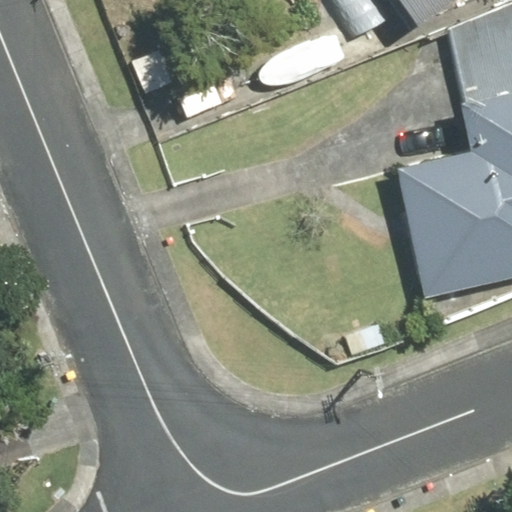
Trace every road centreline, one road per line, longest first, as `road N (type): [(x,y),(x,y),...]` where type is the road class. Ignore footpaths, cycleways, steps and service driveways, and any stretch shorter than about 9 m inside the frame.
road 1 (residential): [(0,9),(201,511)]
road 2 (residential): [(208,511),(511,391)]
